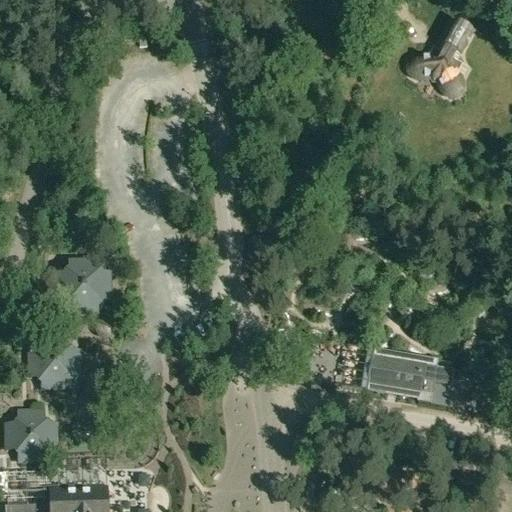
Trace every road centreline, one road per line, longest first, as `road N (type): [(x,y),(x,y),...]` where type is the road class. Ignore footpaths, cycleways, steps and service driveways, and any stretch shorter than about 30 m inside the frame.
road 1 (unclassified): [(274,511),(258,363),(228,283),(229,222),(191,3)]
road 2 (unclassified): [(0,301),(77,33),(115,9),(191,3)]
road 3 (track): [(511,436),(317,403)]
